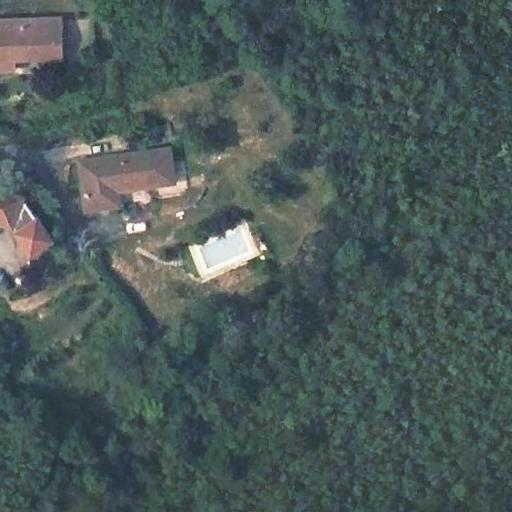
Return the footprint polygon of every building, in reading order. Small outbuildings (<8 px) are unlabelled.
[(60,20),(0,21),(0,68),(14,68),(13,59),(13,53),(61,50),(60,20)] [(61,50),(13,53),(13,59),(62,57),(61,50)] [(167,125),(156,127),(158,140),(169,139),(167,125)] [(166,151),(81,164),(87,208),(115,203),(113,190),(171,181),(166,151)] [(20,198),(0,191),(0,222),(10,226),(11,223),(16,225),(15,236),(29,255),(51,240),(25,204),(19,202),(20,198)]
